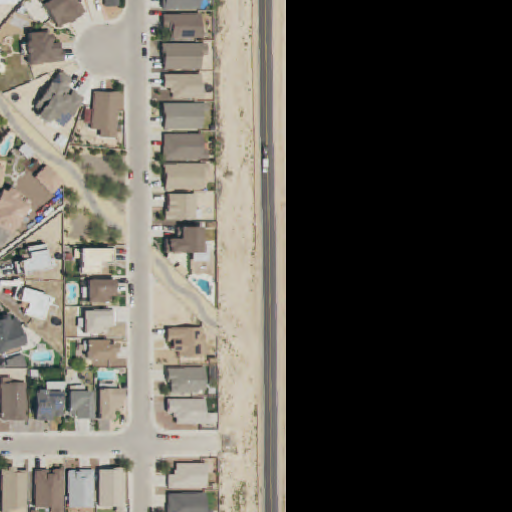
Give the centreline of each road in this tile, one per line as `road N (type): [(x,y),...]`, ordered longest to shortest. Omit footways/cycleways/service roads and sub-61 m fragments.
road 1 (residential): [(133,0),(142,511)]
road 2 (residential): [(266,511),(258,0)]
road 3 (residential): [(0,449),(219,448)]
